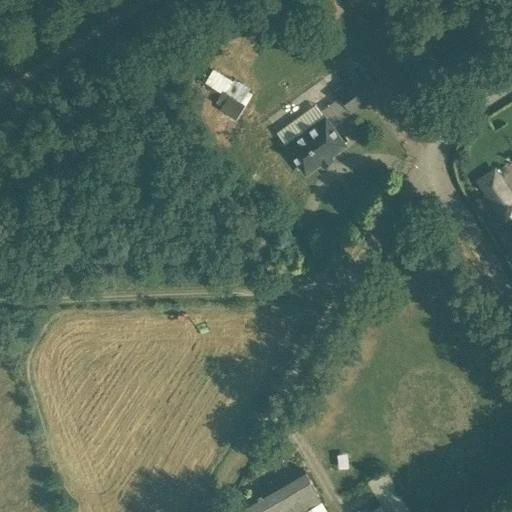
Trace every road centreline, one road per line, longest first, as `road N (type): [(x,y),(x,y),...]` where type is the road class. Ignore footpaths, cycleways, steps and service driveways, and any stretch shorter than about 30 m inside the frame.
road 1 (track): [(0,294),(348,285)]
road 2 (unclassified): [(274,405),(418,174)]
road 3 (unclassified): [(511,296),(444,189),(418,174)]
road 4 (unclassified): [(418,174),(440,137),(511,85)]
